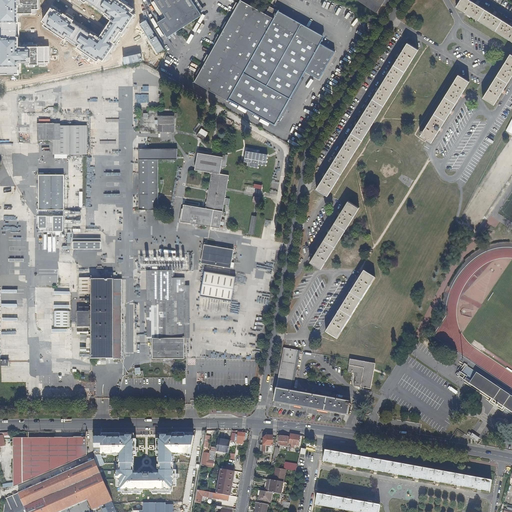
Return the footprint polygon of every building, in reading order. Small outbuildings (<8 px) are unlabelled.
[(0,0),(0,74),(15,74),(15,75),(20,75),(20,65),(21,65),(21,62),(26,62),(26,64),(30,64),(30,67),(35,67),(35,65),(45,65),(45,62),(49,62),(49,46),(33,46),(33,42),(19,42),(19,13),(33,13),(33,9),(39,9),(38,0),(0,0)] [(52,6),(42,21),(45,23),(44,26),(98,61),(100,59),(103,61),(134,14),(131,12),(133,8),(120,0),(81,0),(86,3),(87,1),(105,12),(104,15),(111,20),(100,37),(91,32),(90,34),(73,22),(74,20),(52,6)] [(153,0),(165,17),(157,22),(167,37),(180,29),(181,30),(187,26),(185,24),(188,22),(189,23),(201,15),(200,13),(191,0),(153,0)] [(191,0),(200,13),(203,11),(196,0),(191,0)] [(355,0),(377,14),(382,7),(380,6),(384,0),(355,0)] [(511,25),(471,0),(462,0),(458,7),(511,40),(511,25)] [(273,20),(240,1),(194,82),(228,101),(229,100),(275,126),(306,72),(319,80),(335,52),(321,45),(324,41),(277,15),(278,12),(270,8),(266,15),(274,19),(273,20)] [(352,37),(347,47),(354,50),(359,39),(352,37)] [(318,190),(329,196),(419,51),(408,45),(318,190)] [(496,106),(511,80),(511,57),(485,100),(496,106)] [(423,136),(434,143),(472,82),(461,75),(423,136)] [(173,118),(157,118),(157,131),(173,132),(173,118)] [(38,140),(46,140),(46,124),(48,124),(48,120),(38,120),(38,140)] [(54,140),(54,155),(85,154),(85,126),(56,126),(56,124),(53,124),(53,140),(54,140)] [(138,148),(138,209),(157,209),(157,159),(176,159),(177,148),(138,148)] [(181,204),(178,221),(192,223),(191,225),(195,226),(195,223),(218,227),(227,175),(219,174),(220,167),(224,167),(226,155),(221,154),(221,157),(196,153),(194,169),(210,172),(204,208),(181,204)] [(263,154),(256,157),(260,166),(267,163),(263,154)] [(38,159),(38,210),(62,210),(63,171),(68,171),(68,159),(38,159)] [(0,189),(7,190),(7,186),(12,186),(12,174),(0,173),(0,176),(3,177),(3,179),(0,179),(0,189)] [(361,209),(350,202),(312,263),(323,270),(361,209)] [(63,216),(38,216),(38,232),(63,232),(63,216)] [(101,239),(73,239),(73,249),(101,249),(101,239)] [(232,248),(203,243),(200,262),(229,267),(232,248)] [(151,269),(151,292),(182,292),(182,269),(151,269)] [(236,277),(205,271),(201,296),(231,301),(236,277)] [(376,279),(365,272),(328,333),(339,339),(376,279)] [(121,359),(121,279),(90,279),(90,277),(77,277),(77,292),(91,292),(91,311),(77,312),(77,327),(91,327),(91,334),(91,347),(91,352),(91,359),(121,359)] [(182,292),(151,292),(151,357),(182,357),(182,292)] [(70,311),(53,311),(53,327),(70,327),(70,311)] [(86,347),(91,347),(91,334),(80,335),(80,340),(86,340),(86,347)] [(298,349),(285,346),(275,399),(284,401),(349,413),(351,399),(291,388),(298,349)] [(375,362),(351,358),(348,372),(357,373),(355,386),(371,388),(375,362)] [(511,396),(465,364),(457,376),(492,399),(490,403),(503,412),(505,409),(511,413),(511,396)] [(174,454),(191,454),(196,431),(158,432),(159,473),(134,473),(134,432),(94,432),(94,455),(119,454),(120,471),(117,471),(117,479),(119,480),(119,488),(120,488),(121,490),(144,490),(149,490),(172,490),(173,489),(174,487),(175,470),(174,454)] [(237,433),(237,444),(243,444),(243,441),(245,441),(245,433),(237,433)] [(481,440),(469,433),(467,435),(479,443),(481,440)] [(299,435),(289,434),(287,447),(290,447),(290,449),(294,450),(295,448),(297,448),(299,435)] [(268,436),(265,437),(263,451),(272,452),(274,437),(268,436)] [(279,436),(279,446),(287,447),(288,437),(279,436)] [(87,437),(13,438),(13,486),(87,454),(87,437)] [(230,440),(218,438),(216,450),(228,452),(229,447),(229,442),(230,441),(230,440)] [(208,453),(203,452),(201,465),(213,467),(215,452),(212,451),(212,454),(210,454),(209,459),(208,459),(208,453)] [(493,483),(325,452),(323,463),(491,494),(493,483)] [(94,459),(4,497),(3,505),(3,509),(4,509),(3,511),(57,511),(88,499),(92,509),(112,500),(94,459)] [(283,469),(275,468),(273,480),(282,482),(283,482),(285,469),(283,469)] [(224,469),(221,469),(217,493),(228,495),(233,471),(224,469)] [(273,480),(270,480),(268,491),(272,492),(280,494),(282,482),(273,480)] [(268,491),(260,490),(258,500),(270,502),(272,492),(268,491)] [(217,493),(205,491),(204,494),(209,495),(208,497),(227,500),(228,495),(217,493)] [(380,511),(381,506),(319,495),(318,506),(345,511),(380,511)] [(266,511),(268,505),(257,503),(255,511),(266,511)]
